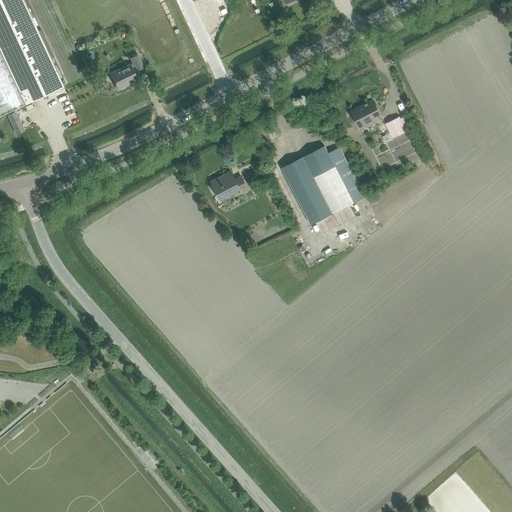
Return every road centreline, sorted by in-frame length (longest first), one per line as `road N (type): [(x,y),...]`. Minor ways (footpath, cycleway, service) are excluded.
road 1 (tertiary): [(23,185),(151,134),(411,0)]
road 2 (unclassified): [(274,511),(70,284),(23,185)]
